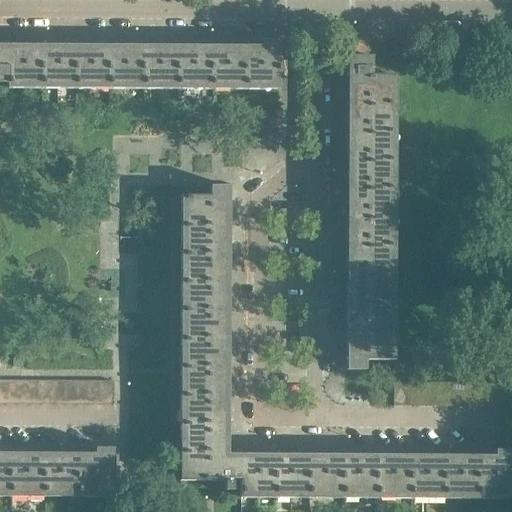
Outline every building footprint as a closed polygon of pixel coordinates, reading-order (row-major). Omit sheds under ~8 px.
[(143,90),(143,51),(0,50),(0,82),(7,83),(7,89),(143,90)] [(279,91),(280,52),(267,52),(143,51),(143,90),(279,91)] [(394,218),(395,76),(371,76),(371,56),(347,57),(347,75),(352,75),(351,218),(394,218)] [(222,455),(223,289),(223,197),(180,197),(179,481),(222,481),(222,479),(224,479),(224,482),(223,482),(223,491),(232,491),(232,482),(231,482),(231,479),(240,479),(240,460),(241,460),(241,455),(222,455)] [(394,360),(394,218),(351,218),(351,360),(394,360)] [(17,404),(17,380),(5,380),(5,404),(17,404)] [(29,404),(29,380),(17,380),(17,404),(29,404)] [(41,404),(41,380),(29,380),(29,404),(41,404)] [(53,405),(53,381),(41,380),(41,404),(53,405)] [(65,405),(65,381),(53,381),(53,405),(65,405)] [(77,405),(77,381),(65,381),(65,405),(77,405)] [(89,405),(89,381),(77,381),(77,405),(89,405)] [(101,405),(101,381),(89,381),(89,405),(101,405)] [(113,405),(113,381),(101,381),(101,405),(113,405)] [(405,406),(405,382),(393,382),(393,406),(405,406)] [(417,406),(417,382),(405,382),(405,406),(417,406)] [(429,406),(429,382),(417,382),(417,406),(429,406)] [(441,406),(441,382),(429,382),(429,406),(441,406)] [(453,406),(453,382),(441,382),(441,406),(453,406)] [(465,406),(465,382),(453,382),(453,406),(465,406)] [(477,407),(477,383),(465,382),(465,406),(477,407)] [(511,406),(511,382),(501,383),(501,407),(511,406)] [(489,407),(489,383),(477,383),(477,407),(489,407)] [(501,407),(501,383),(489,383),(489,407),(501,407)] [(0,496),(112,498),(112,459),(99,459),(0,458),(0,496)] [(376,499),(376,460),(241,460),(240,460),(240,479),(240,498),(376,499)] [(511,499),(511,460),(500,461),(376,460),(376,499),(511,499)]
